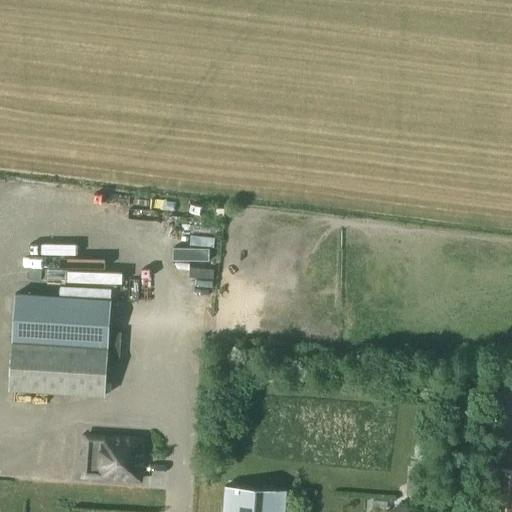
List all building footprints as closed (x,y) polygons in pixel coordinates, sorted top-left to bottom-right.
[(124,273),(126,252),(75,246),(72,267),(124,273)] [(192,285),(217,283),(215,259),(190,261),(192,285)] [(106,396),(109,347),(112,300),(16,293),(10,389),(106,396)] [(113,323),(111,349),(122,349),(123,324),(113,323)] [(140,480),(143,440),(103,437),(100,477),(140,480)] [(511,511),(511,457),(493,456),(489,511),(511,511)] [(223,511),(285,511),(287,490),(226,486),(223,511)] [(410,511),(401,501),(388,511),(410,511)]
